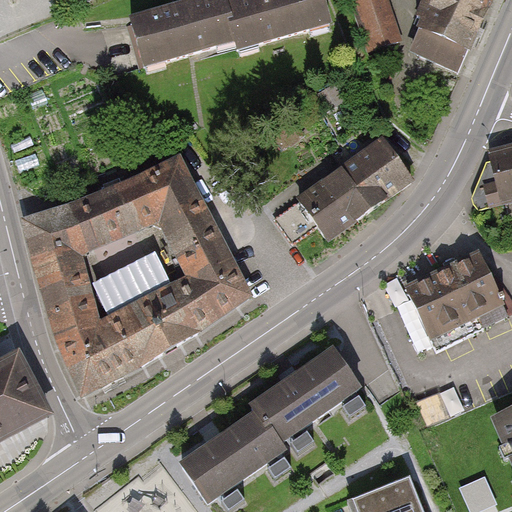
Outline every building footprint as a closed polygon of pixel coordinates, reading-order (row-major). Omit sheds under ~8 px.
[(325,0),(281,0),(233,15),(243,49),(247,62),(337,36),(325,0)] [(369,0),(351,6),(368,54),(400,43),(385,0),(369,0)] [(434,0),(410,52),(458,75),(493,0),(434,0)] [(150,77),(243,49),(233,15),(228,1),(135,29),(150,77)] [(383,139),(343,168),(375,210),(414,181),(383,139)] [(511,148),(491,154),(504,207),(511,205),(511,148)] [(84,203),(25,219),(52,325),(84,398),(253,297),(180,160),(84,203)] [(331,241),(375,210),(343,168),(300,200),(331,241)] [(405,288),(431,352),(505,321),(478,257),(405,288)] [(0,438),(51,412),(17,348),(0,356),(0,438)] [(259,430),(279,456),(363,402),(338,363),(254,417),(259,430)] [(511,404),(484,417),(511,477),(511,404)] [(279,456),(259,430),(191,474),(215,511),(217,511),(287,467),(279,456)] [(424,511),(409,473),(346,498),(351,511),(424,511)]
